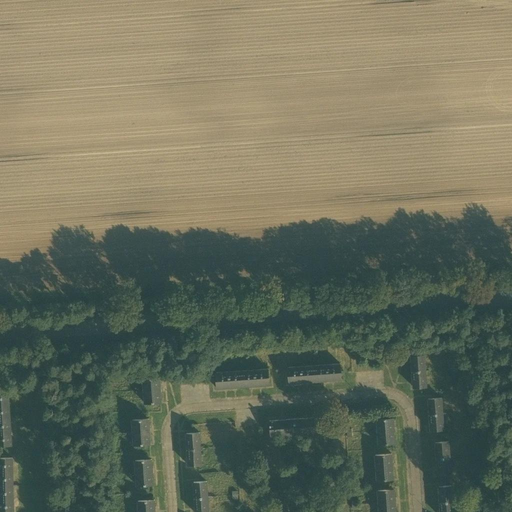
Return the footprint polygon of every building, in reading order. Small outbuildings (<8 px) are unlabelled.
[(425,356),(407,358),(409,389),(428,388),(425,356)] [(384,362),(353,364),(354,374),(384,373),(384,362)] [(342,383),(341,365),(285,368),(286,386),(342,383)] [(270,387),(268,370),(212,374),(213,391),(270,387)] [(210,386),(210,376),(178,377),(179,387),(210,386)] [(162,405),(161,379),(140,380),(141,406),(162,405)] [(0,449),(12,449),(9,393),(0,393),(0,449)] [(443,399),(425,400),(426,433),(444,432),(443,399)] [(392,442),(391,415),(373,416),(374,443),(392,442)] [(318,433),(318,418),(266,419),(266,433),(318,433)] [(151,446),(150,420),(128,421),(129,447),(151,446)] [(183,464),(199,463),(198,430),(183,430),(183,464)] [(433,473),(449,472),(448,439),(432,440),(433,473)] [(389,451),(371,452),(373,479),(390,478),(389,451)] [(0,511),(12,511),(13,460),(0,459),(0,511)] [(154,487),(152,461),(131,462),(132,488),(154,487)] [(191,511),(205,511),(204,479),(190,479),(191,511)] [(435,483),(436,511),(453,511),(453,483),(435,483)] [(393,511),(392,487),(374,487),(374,511),(393,511)] [(155,511),(155,501),(134,502),(134,511),(155,511)]
